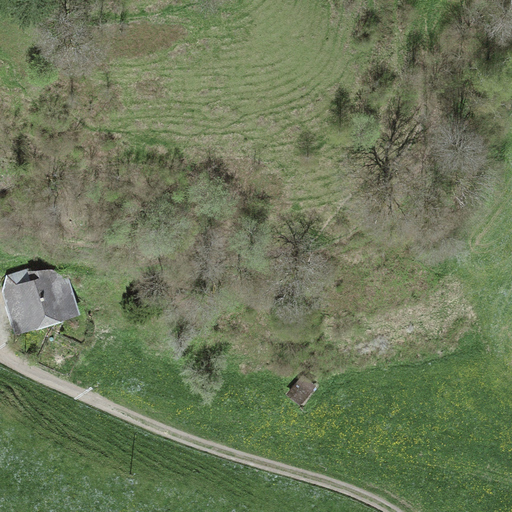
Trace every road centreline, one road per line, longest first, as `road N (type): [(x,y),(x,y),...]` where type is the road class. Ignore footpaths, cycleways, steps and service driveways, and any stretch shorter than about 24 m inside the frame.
road 1 (track): [(0,351),(53,383),(199,445),(345,489),(392,511)]
road 2 (track): [(0,1),(56,15),(113,17),(187,0)]
